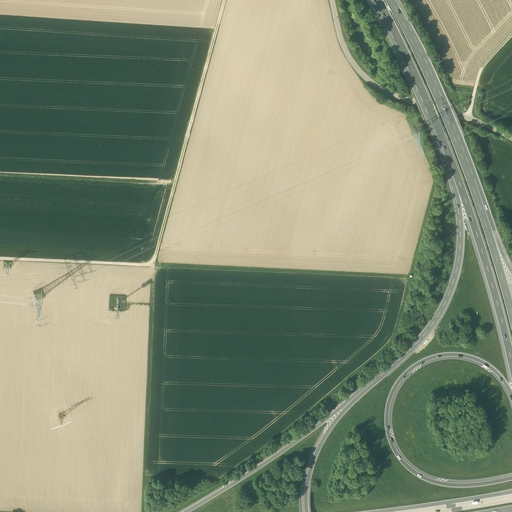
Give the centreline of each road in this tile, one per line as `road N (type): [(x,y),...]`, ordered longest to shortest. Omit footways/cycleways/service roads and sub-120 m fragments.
road 1 (motorway): [(511,479),(464,485),(421,477),(396,454),(387,420),(397,383),(431,356),(475,357),(511,390)]
road 2 (motorway): [(434,119),(458,211),(455,276),(438,315),(375,379)]
road 3 (track): [(223,0),(152,265)]
road 4 (motorway): [(434,119),(477,233),(511,373)]
road 5 (motorway): [(493,238),(391,0)]
road 6 (track): [(152,265),(401,275)]
road 7 (unclassified): [(332,0),(345,50),(368,80),(511,139)]
road 8 (motorway): [(375,379),(187,511)]
road 9 (motorway): [(375,379),(317,451),(307,511)]
road 10 (track): [(152,265),(0,258)]
road 11 (motorway): [(378,0),(434,119)]
